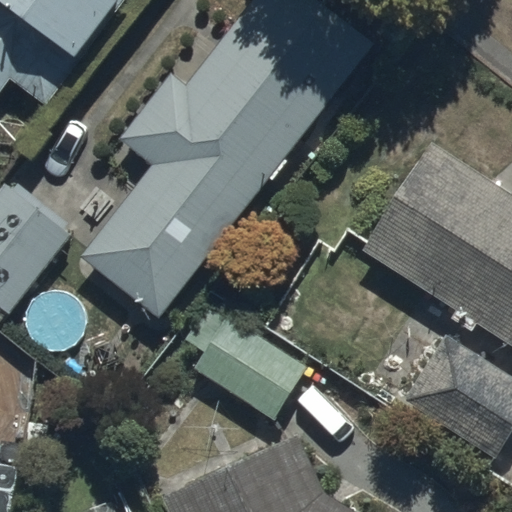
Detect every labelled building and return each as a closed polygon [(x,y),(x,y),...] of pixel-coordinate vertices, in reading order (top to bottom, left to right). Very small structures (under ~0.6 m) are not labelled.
[(0,0),(0,99),(17,77),(52,104),(131,0),(0,0)] [(374,41),(321,0),(258,0),(192,88),(175,75),(127,138),(159,162),(88,256),(165,314),(374,41)] [(511,194),(432,141),(369,248),(511,340),(511,194)] [(73,231),(7,180),(0,188),(0,300),(13,310),(73,231)] [(234,314),(198,366),(278,420),(313,368),(234,314)] [(511,377),(449,337),(410,398),(501,457),(511,439),(511,377)] [(300,434),(166,492),(175,511),(362,511),(328,489),(300,434)] [(118,511),(114,500),(82,511),(118,511)]
